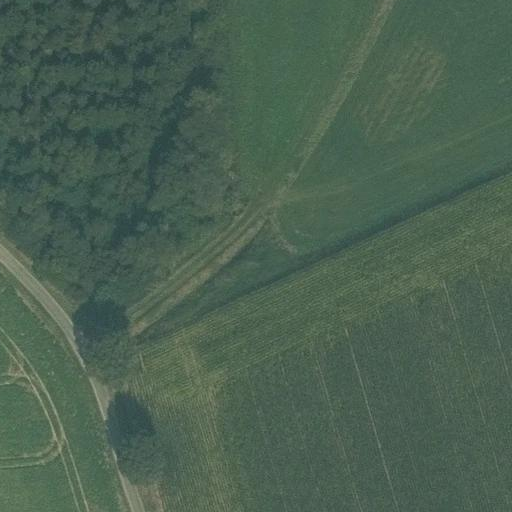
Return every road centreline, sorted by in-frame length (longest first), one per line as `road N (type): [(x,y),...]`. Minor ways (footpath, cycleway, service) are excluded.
road 1 (track): [(86,350),(270,194),(372,0)]
road 2 (unclassified): [(0,247),(36,280),(86,350),(136,511)]
